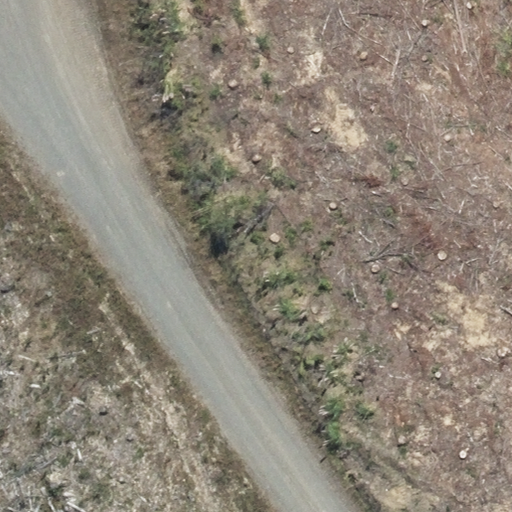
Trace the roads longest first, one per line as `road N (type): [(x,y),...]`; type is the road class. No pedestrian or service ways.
road 1 (track): [(313,511),(40,156),(0,118)]
road 2 (track): [(40,156),(20,0)]
